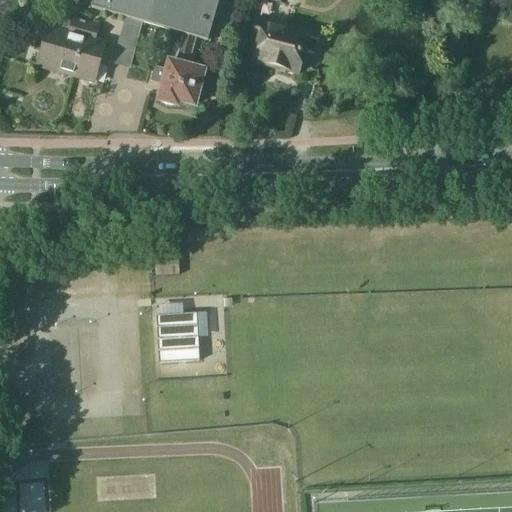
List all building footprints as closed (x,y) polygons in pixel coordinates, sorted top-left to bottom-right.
[(93,0),(92,8),(125,17),(144,22),(184,34),(175,64),(169,62),(167,71),(155,68),(153,74),(165,77),(163,85),(159,101),(167,106),(178,106),(178,103),(194,107),(203,71),(187,67),(196,37),(208,41),(219,0),(93,0)] [(67,75),(82,21),(74,18),(70,31),(63,28),(64,25),(51,21),(38,66),(67,75)] [(98,25),(82,21),(67,75),(94,82),(106,42),(95,39),(98,25)] [(321,38),(307,35),(259,23),(255,38),(261,40),(256,61),(298,72),(303,52),(317,55),(321,38)] [(157,316),(159,364),(199,362),(197,314),(157,316)]
